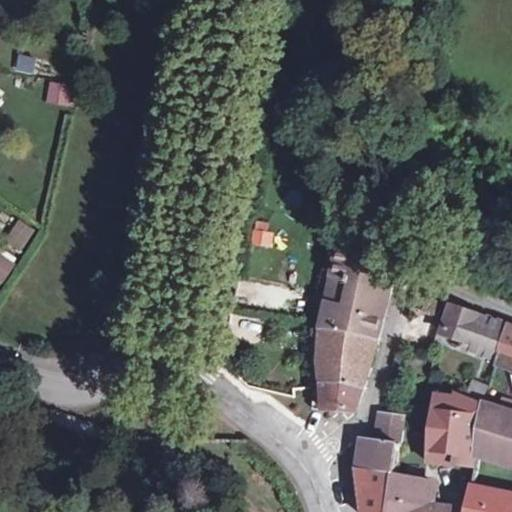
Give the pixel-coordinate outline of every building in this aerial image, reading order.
[(15,71),(35,74),(38,58),(17,55),(15,71)] [(66,105),(66,83),(46,83),(46,105),(66,105)] [(3,242),(21,252),(35,229),(17,218),(3,242)] [(250,244),(271,249),(275,233),(253,228),(250,244)] [(333,248),(332,257),(339,258),(335,280),(386,291),(393,292),(401,264),(333,248)] [(0,280),(6,283),(15,259),(0,253),(0,280)] [(332,257),(327,278),(335,280),(339,258),(332,257)] [(327,278),(318,330),(327,331),(335,280),(327,278)] [(386,291),(335,280),(327,331),(381,341),(385,328),(387,318),(380,317),(386,291)] [(448,306),(432,300),(427,316),(445,321),(448,306)] [(511,327),(493,321),(458,309),(451,335),(474,344),(472,352),(501,361),(502,358),(511,327)] [(227,339),(264,340),(264,317),(227,317),(227,339)] [(502,358),(511,360),(511,327),(502,358)] [(323,363),(327,331),(318,330),(316,356),(316,362),(323,363)] [(327,331),(323,363),(374,369),(375,364),(376,362),(381,341),(327,331)] [(404,346),(398,366),(410,369),(412,349),(404,346)] [(374,369),(323,363),(316,362),(316,384),(368,389),(374,369)] [(368,389),(316,384),(317,411),(360,413),(364,401),(367,392),(368,392),(368,389)] [(441,401),(438,417),(444,418),(438,455),(457,458),(456,467),(474,470),(486,406),(464,399),(461,406),(441,401)] [(511,468),(511,412),(488,405),(479,460),(511,468)] [(107,450),(114,435),(117,429),(55,409),(46,438),(104,457),(107,450)] [(444,418),(438,417),(430,466),(456,471),(456,467),(457,458),(438,455),(444,418)] [(364,459),(363,471),(398,478),(408,423),(386,418),(380,443),(367,441),(364,459)] [(398,478),(363,471),(366,507),(366,511),(390,511),(393,501),(398,478)] [(434,485),(398,478),(393,501),(430,506),(434,485)] [(511,511),(511,497),(474,490),(470,511),(511,511)] [(390,511),(454,511),(455,510),(430,506),(393,501),(390,511)]
